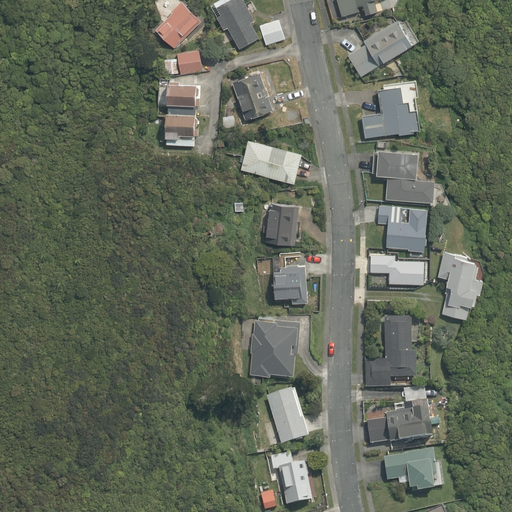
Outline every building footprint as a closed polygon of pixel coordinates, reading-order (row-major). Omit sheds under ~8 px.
[(201,20),(181,0),(148,0),(146,3),(158,15),(149,25),(172,48),(201,20)] [(252,19),(242,0),(220,0),(209,5),(221,29),(226,26),(236,48),(256,39),(248,21),(252,19)] [(333,0),(340,18),(360,11),(363,19),(378,13),(373,0),(333,0)] [(361,77),(415,37),(396,13),(361,39),(362,41),(344,55),(361,77)] [(267,20),(257,23),(264,46),(286,39),(279,17),(267,20)] [(197,46),(173,50),(178,73),(201,69),(197,46)] [(257,67),(231,76),(245,116),(270,108),(257,67)] [(164,88),(163,99),(190,100),(191,80),(180,79),(180,77),(161,76),(160,88),(164,88)] [(360,114),(364,137),(419,128),(414,94),(417,93),(414,77),(373,83),(376,106),(378,106),(379,112),(360,114)] [(177,133),(196,134),(197,107),(166,106),(166,109),(163,109),(162,136),(167,136),(177,137),(177,133)] [(177,137),(167,136),(170,155),(177,156),(177,154),(190,154),(191,147),(195,148),(196,134),(177,133),(177,137)] [(299,148),(244,135),(236,167),(292,180),(299,148)] [(385,200),(433,202),(434,177),(414,176),(415,147),(372,145),(370,174),(386,174),(385,200)] [(292,243),(296,202),(266,199),(263,234),(266,234),(265,241),(292,243)] [(424,233),(426,204),(406,203),(406,218),(400,218),(401,204),(378,202),(377,223),(384,223),(383,245),(406,247),(405,249),(423,250),(423,243),(426,244),(427,233),(424,233)] [(439,249),(431,280),(446,284),(439,312),(464,317),(468,302),(473,303),(474,292),(477,291),(481,275),(479,258),(439,249)] [(305,299),(301,262),(278,264),(278,269),(269,270),(271,295),(287,294),(288,301),(305,299)] [(410,349),(409,313),(383,314),(384,358),(363,359),(363,386),(390,385),(390,374),(414,374),(413,349),(410,349)] [(296,319),(254,318),(251,374),(269,375),(269,369),(292,370),(292,354),(297,354),(298,325),(296,325),(296,319)] [(293,383),(264,390),(273,422),(265,424),(270,443),(306,433),(293,383)] [(431,435),(427,400),(406,403),(407,407),(393,409),(393,411),(385,412),(385,417),(365,420),(368,443),(431,435)] [(435,463),(432,445),(381,454),(385,479),(397,477),(398,485),(412,483),(413,490),(443,485),(439,462),(435,463)] [(270,453),(273,468),(278,467),(284,501),(310,496),(303,458),(294,460),(292,449),(270,453)]
